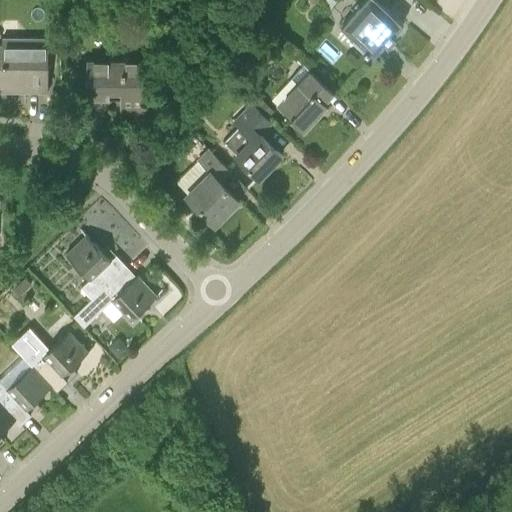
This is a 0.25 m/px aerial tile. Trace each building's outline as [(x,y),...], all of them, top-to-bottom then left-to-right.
[(394,32),(403,22),(378,0),(364,0),(342,25),(374,55),(387,40),(389,42),(396,34),(394,32)] [(13,91),(48,92),(46,40),(23,39),(23,45),(0,44),(0,84),(13,84),(13,91)] [(137,82),(136,62),(86,62),(87,97),(109,97),(109,95),(122,95),(121,116),(152,117),(151,82),(137,82)] [(283,97),(277,104),(289,115),(304,130),(318,115),(309,106),(328,86),(305,64),(292,77),(297,81),(283,97)] [(254,103),(253,103),(268,117),(274,110),(260,98),(254,103)] [(268,117),(253,103),(235,121),(239,126),(224,141),(238,155),(259,177),(281,154),(260,132),(271,121),(268,117)] [(176,130),(179,119),(171,115),(167,126),(176,130)] [(208,172),(187,193),(215,222),(238,199),(219,180),(229,170),(210,149),(198,161),(208,172)] [(83,286),(93,296),(93,297),(126,265),(116,255),(111,259),(86,234),(69,251),(92,276),(83,286)] [(136,275),(126,265),(93,297),(93,296),(74,315),(84,326),(111,300),(130,320),(157,294),(137,274),(136,275)] [(20,294),(31,283),(25,278),(14,289),(20,294)] [(32,364),(51,385),(57,391),(58,390),(57,390),(67,380),(62,374),(88,350),(69,329),(44,354),(35,345),(24,356),(32,364)] [(118,354),(127,347),(119,338),(110,346),(118,354)] [(0,380),(0,402),(15,419),(21,425),(21,424),(20,424),(31,414),(26,408),(51,385),(32,364),(7,388),(0,380)] [(0,432),(15,419),(0,402),(0,432)]
